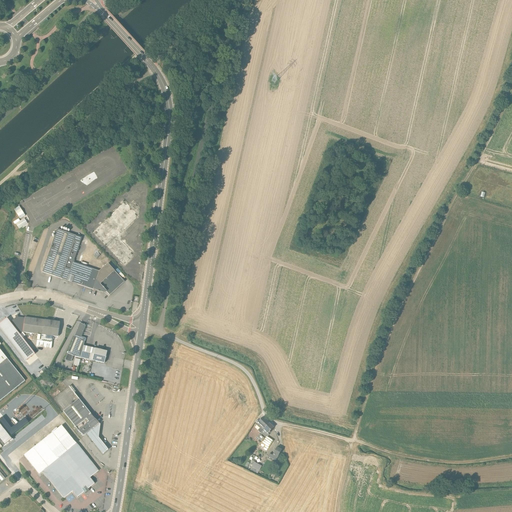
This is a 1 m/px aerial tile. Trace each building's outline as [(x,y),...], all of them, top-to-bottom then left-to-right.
[(20,207),(14,210),(20,219),(25,216),(20,207)] [(25,219),(16,224),(19,229),(28,224),(25,219)] [(57,229),(42,272),(67,281),(72,282),(93,290),(94,289),(100,291),(103,288),(110,296),(124,282),(108,264),(99,272),(74,263),(75,260),(74,260),(77,251),(78,251),(79,249),(78,248),(82,238),(57,229)] [(0,324),(0,327),(25,361),(35,354),(17,332),(37,334),(36,347),(52,349),(52,338),(59,337),(62,324),(17,317),(11,323),(8,319),(0,324)] [(73,356),(104,364),(104,363),(107,352),(83,346),(85,338),(81,337),(86,326),(80,323),(65,360),(71,362),(73,356)] [(0,340),(0,397),(21,381),(0,352),(0,347),(4,345),(0,340)] [(54,385),(47,376),(39,382),(46,391),(54,385)] [(84,438),(86,436),(100,425),(79,399),(63,412),(84,438)] [(269,425),(263,419),(258,424),(258,425),(256,427),(259,430),(260,430),(258,432),(260,434),(269,425)] [(101,427),(100,425),(86,436),(103,456),(109,452),(99,439),(101,427)] [(268,435),(273,429),(269,425),(260,434),(265,439),(260,448),(266,452),(268,449),(273,442),(267,438),(269,436),(268,435)] [(42,472),(64,500),(73,493),(78,499),(95,485),(90,480),(99,473),(62,426),(24,456),(39,474),(42,472)] [(260,444),(261,445),(262,444),(261,443),(264,440),(259,436),(255,440),(260,444)] [(275,464),(281,451),(276,448),(272,457),(269,455),(268,458),(267,460),(271,462),(272,460),(273,461),(273,462),(275,464)] [(262,468),(252,462),(250,465),(252,466),(250,471),(257,475),(259,473),(262,468)]
